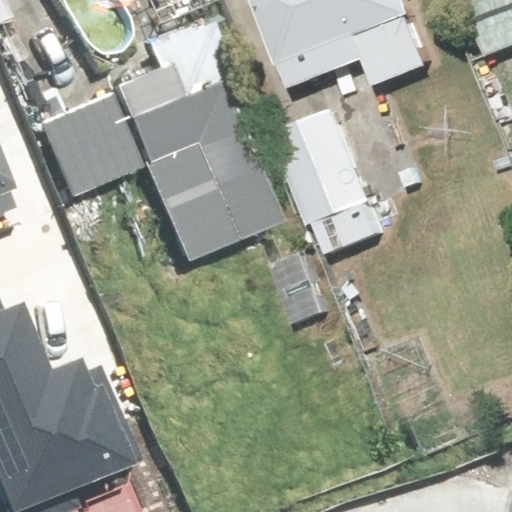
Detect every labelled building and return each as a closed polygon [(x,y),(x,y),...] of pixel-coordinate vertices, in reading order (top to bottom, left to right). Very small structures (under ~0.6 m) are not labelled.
[(266,0),(303,86),(374,57),(389,92),(444,69),(415,0),(266,0)] [(511,0),(479,0),(499,53),(511,48),(511,0)] [(69,195),(140,166),(180,266),(287,223),(203,14),(141,39),(153,69),(112,85),(116,94),(41,124),(69,195)] [(343,113),(282,138),(318,226),(325,223),(339,257),(393,235),(343,113)] [(0,197),(13,193),(0,158),(0,197)] [(309,223),(271,237),(305,326),(343,312),(309,223)] [(0,511),(39,511),(133,476),(89,363),(65,372),(57,352),(27,364),(3,304),(0,304),(0,511)]
